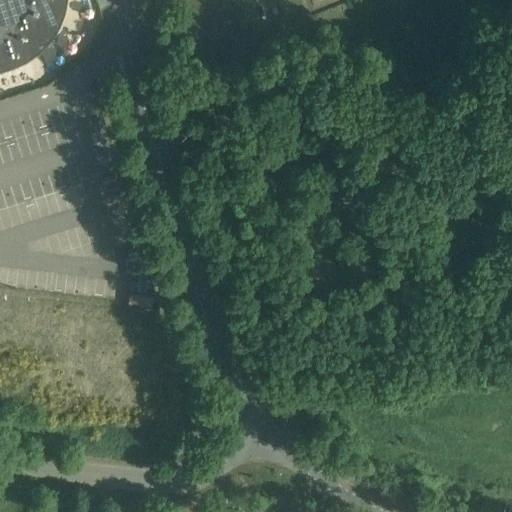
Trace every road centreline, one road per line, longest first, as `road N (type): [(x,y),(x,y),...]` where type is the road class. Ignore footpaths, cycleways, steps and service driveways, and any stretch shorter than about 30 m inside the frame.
road 1 (unclassified): [(264,441),(246,408),(117,0)]
road 2 (unclassified): [(264,441),(180,482),(0,461)]
road 3 (unclassified): [(371,511),(264,441)]
